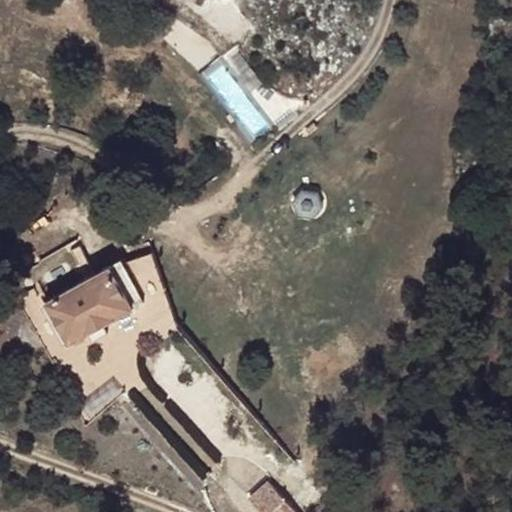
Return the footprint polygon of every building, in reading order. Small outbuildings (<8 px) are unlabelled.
[(75,241),(64,247),(79,273),(90,268),(75,241)] [(79,273),(64,247),(41,259),(62,299),(86,286),(79,273)] [(62,299),(41,259),(0,281),(21,322),(62,299)] [(90,268),(79,273),(86,286),(97,279),(90,268)] [(215,467),(196,483),(219,511),(236,511),(244,506),(215,467)]
